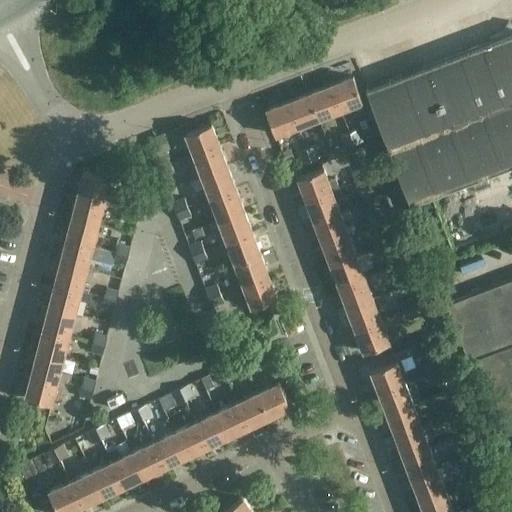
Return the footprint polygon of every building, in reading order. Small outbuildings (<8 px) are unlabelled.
[(366,88),(409,202),(511,162),(511,21),(509,21),(508,22),(500,33),(489,37),(491,41),(366,88)] [(353,76),(331,84),(340,110),(363,102),(353,76)] [(331,84),(309,92),(319,118),(340,110),(331,84)] [(309,92),(287,100),(297,126),(319,118),(309,92)] [(297,126),(287,100),(266,109),(275,134),(297,126)] [(185,133),(194,155),(219,146),(211,124),(185,133)] [(358,129),(349,132),(353,143),(362,140),(358,129)] [(349,132),(340,135),(344,146),(353,143),(349,132)] [(316,144),(306,148),(310,159),(320,156),(316,144)] [(194,155),(202,177),(227,167),(219,146),(194,155)] [(296,151),(301,163),(310,160),(306,148),(296,151)] [(167,154),(155,159),(158,167),(170,163),(167,154)] [(347,164),(358,163),(357,156),(329,160),(332,180),(349,178),(347,164)] [(158,167),(162,176),(174,171),(170,163),(158,167)] [(202,177),(210,199),(236,189),(227,167),(202,177)] [(297,177),(306,200),(332,190),(323,167),(297,177)] [(363,168),(351,172),(355,181),(366,176),(363,168)] [(83,172),(77,194),(104,201),(110,179),(83,172)] [(355,181),(358,189),(369,185),(366,176),(355,181)] [(210,199),(218,220),(244,210),(236,189),(210,199)] [(306,200),(314,221),(340,211),(332,190),(306,200)] [(77,194),(71,217),(98,224),(104,201),(77,194)] [(184,197),(172,202),(176,211),(187,206),(184,197)] [(142,201),(129,198),(127,207),(139,210),(142,201)] [(176,211),(179,219),(190,215),(187,206),(176,211)] [(127,207),(125,216),(137,219),(139,210),(127,207)] [(218,220),(226,242),(252,232),(244,210),(218,220)] [(314,221),(322,243),(348,233),(340,211),(314,221)] [(379,211),(367,216),(371,224),(382,220),(379,211)] [(71,217),(65,239),(92,246),(98,224),(71,217)] [(382,220),(371,224),(374,232),(385,228),(382,220)] [(226,242),(235,263),(260,254),(252,232),(226,242)] [(322,243),(330,265),(356,255),(348,233),(322,243)] [(65,239),(59,262),(86,269),(92,246),(65,239)] [(201,241),(189,245),(192,254),(204,250),(201,241)] [(116,252),(128,255),(130,246),(118,243),(116,252)] [(192,254),(195,263),(207,259),(204,250),(192,254)] [(116,252),(113,261),(125,264),(128,255),(116,252)] [(235,263),(243,285),(269,275),(260,254),(235,263)] [(396,254),(384,259),(387,267),(399,263),(396,254)] [(330,265),(339,286),(365,276),(356,255),(330,265)] [(59,262),(54,284),(80,291),(86,269),(59,262)] [(387,267),(390,276),(402,271),(399,263),(387,267)] [(269,275),(243,285),(251,307),(266,301),(277,297),(269,275)] [(339,286),(347,308),(373,298),(365,276),(339,286)] [(511,278),(447,303),(468,360),(511,343),(511,278)] [(54,284),(48,307),(74,314),(80,291),(54,284)] [(216,284),(205,288),(208,297),(220,293),(216,284)] [(116,300),(118,290),(106,287),(104,296),(116,300)] [(208,297),(211,306),(223,302),(220,293),(208,297)] [(102,305),(114,309),(116,300),(104,296),(102,305)] [(400,302),(403,311),(415,306),(411,297),(400,302)] [(347,308),(355,330),(381,320),(373,298),(347,308)] [(406,319),(418,315),(415,306),(403,311),(406,319)] [(48,307),(42,329),(68,336),(74,314),(48,307)] [(381,320),(355,330),(363,351),(389,341),(381,320)] [(42,329),(36,352),(63,358),(68,336),(42,329)] [(107,336),(95,333),(92,341),(105,344),(107,336)] [(92,341),(90,349),(103,352),(105,344),(92,341)] [(511,343),(468,360),(497,437),(511,430),(511,343)] [(255,351),(260,363),(269,359),(264,347),(255,351)] [(36,352),(30,374),(57,381),(63,358),(36,352)] [(370,370),(379,392),(404,382),(396,360),(370,370)] [(435,360),(424,364),(427,374),(439,369),(435,360)] [(230,364),(221,368),(226,379),(235,376),(230,364)] [(213,372),(218,383),(226,379),(221,368),(213,372)] [(427,374),(430,383),(442,378),(439,369),(427,374)] [(57,381),(30,374),(24,396),(51,403),(57,381)] [(95,380),(83,377),(81,387),(93,389),(95,380)] [(278,382),(258,391),(270,416),(290,407),(278,382)] [(379,392),(387,414),(413,404),(404,382),(379,392)] [(179,388),(184,399),(193,395),(188,384),(179,388)] [(81,387),(79,395),(91,398),(93,389),(81,387)] [(171,392),(176,403),(184,399),(179,388),(171,392)] [(258,391),(237,401),(249,426),(270,416),(258,391)] [(237,401),(216,411),(228,436),(249,426),(237,401)] [(143,419),(151,415),(146,403),(138,407),(143,419)] [(452,403),(440,408),(443,417),(455,412),(452,403)] [(387,414),(395,435),(421,426),(413,404),(387,414)] [(129,411),(134,422),(143,419),(138,407),(129,411)] [(216,411),(195,421),(207,446),(228,436),(216,411)] [(443,417),(446,425),(458,421),(455,412),(443,417)] [(195,421),(174,431),(186,456),(207,446),(195,421)] [(104,423),(96,427),(101,439),(110,435),(104,423)] [(395,435),(403,457),(429,447),(421,426),(395,435)] [(92,442),(101,439),(96,427),(87,431),(88,433),(92,442)] [(174,431),(153,441),(165,466),(186,456),(174,431)] [(153,441),(132,451),(144,475),(165,466),(153,441)] [(67,455),(63,443),(54,447),(59,458),(67,455)] [(46,451),(51,462),(59,458),(54,447),(46,451)] [(403,457),(411,479),(437,469),(429,447),(403,457)] [(467,448),(457,452),(460,460),(471,456),(467,448)] [(132,451),(111,461),(123,485),(144,475),(132,451)] [(460,460),(463,469),(474,464),(471,456),(460,460)] [(111,461),(90,471),(102,495),(123,485),(111,461)] [(411,479),(420,500),(446,491),(437,469),(411,479)] [(90,471),(69,480),(81,505),(102,495),(90,471)] [(66,511),(81,505),(69,480),(48,490),(58,511),(66,511)] [(484,490),(472,495),(476,503),(487,498),(484,490)] [(420,500),(424,511),(453,511),(446,491),(420,500)] [(222,511),(254,511),(243,497),(222,511)] [(476,503),(479,511),(491,507),(487,498),(476,503)]
